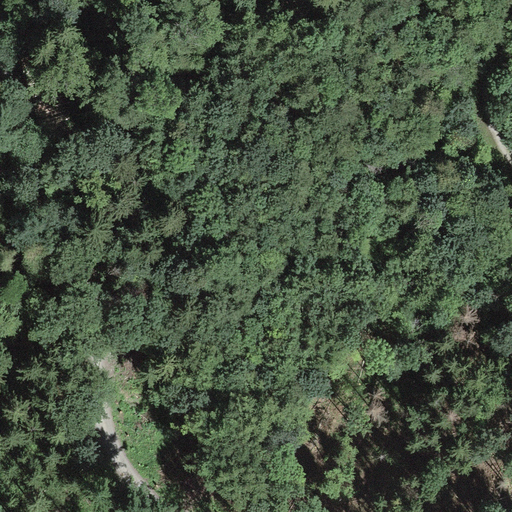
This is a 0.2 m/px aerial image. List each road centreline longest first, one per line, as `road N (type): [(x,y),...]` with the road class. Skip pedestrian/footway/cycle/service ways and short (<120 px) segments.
road 1 (track): [(0,70),(88,277),(108,448),(160,511)]
road 2 (track): [(498,0),(488,73),(499,145),(511,158)]
